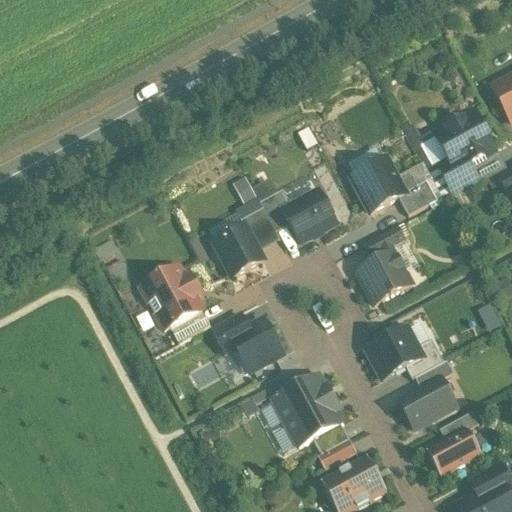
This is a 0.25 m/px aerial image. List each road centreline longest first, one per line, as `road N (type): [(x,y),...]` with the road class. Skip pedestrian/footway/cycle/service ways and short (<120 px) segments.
road 1 (secondary): [(0,180),(341,0)]
road 2 (residential): [(332,338),(355,325),(323,262),(278,285),(309,348)]
road 3 (residential): [(427,511),(332,338)]
